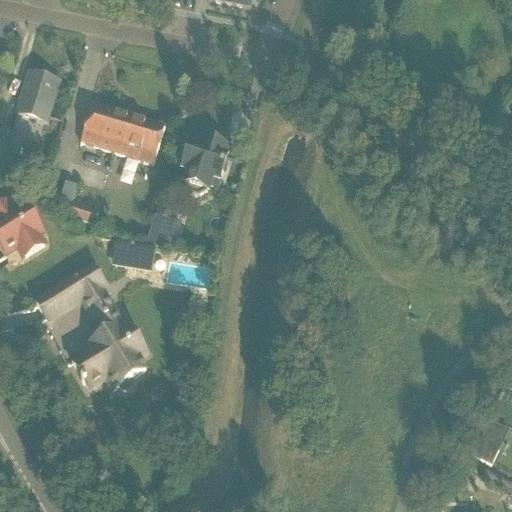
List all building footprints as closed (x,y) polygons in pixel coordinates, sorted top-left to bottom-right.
[(207,4),(209,4),(209,3),(247,11),(249,12),(250,10),(249,10),(251,0),(207,0),(208,1),(207,1),(207,4)] [(45,126),(58,84),(29,75),(16,117),(45,126)] [(164,130),(128,119),(92,108),(80,146),(152,169),(164,130)] [(17,159),(24,136),(0,129),(0,151),(5,153),(4,156),(17,159)] [(200,150),(188,146),(181,171),(187,173),(183,186),(188,196),(198,199),(207,194),(212,180),(219,183),(227,158),(224,157),(227,150),(202,142),(200,150)] [(163,187),(144,249),(154,250),(171,253),(179,226),(168,223),(178,191),(163,187)] [(123,214),(127,194),(112,191),(108,211),(123,214)] [(25,205),(12,214),(6,203),(0,206),(0,249),(3,254),(15,247),(23,261),(47,246),(42,237),(45,236),(25,205)] [(67,217),(66,220),(93,230),(98,215),(71,206),(67,217)] [(150,276),(154,250),(144,249),(115,244),(111,269),(150,276)] [(206,250),(204,258),(217,260),(219,248),(210,247),(206,250)] [(72,282),(84,301),(100,291),(104,288),(92,269),(72,282)] [(88,353),(71,364),(72,366),(82,381),(80,383),(83,387),(84,386),(88,391),(105,381),(112,393),(118,389),(120,391),(121,392),(124,393),(128,392),(131,388),(132,386),(131,384),(130,382),(145,373),(138,361),(146,356),(128,327),(124,329),(114,312),(100,291),(84,301),(77,305),(83,315),(98,341),(85,349),(88,353)] [(481,437),(468,462),(487,472),(500,447),(482,438),(481,437)]
